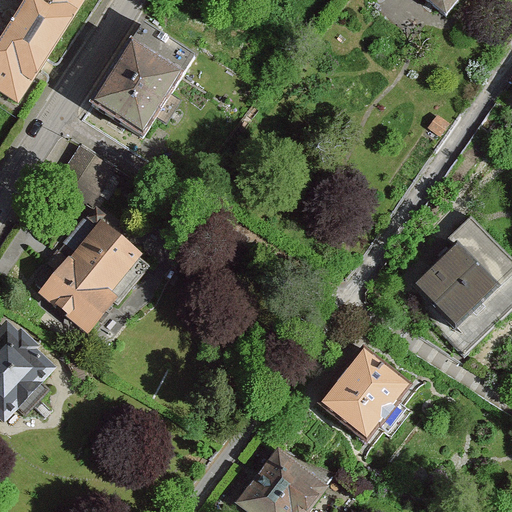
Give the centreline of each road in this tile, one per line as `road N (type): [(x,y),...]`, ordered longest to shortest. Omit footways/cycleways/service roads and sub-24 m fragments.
road 1 (residential): [(511,69),(185,511)]
road 2 (residential): [(0,211),(132,0)]
